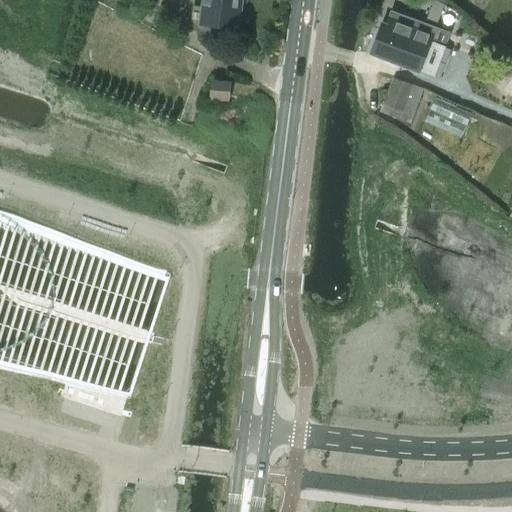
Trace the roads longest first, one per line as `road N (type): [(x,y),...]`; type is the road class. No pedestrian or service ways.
road 1 (motorway): [(0,332),(298,422),(511,502)]
road 2 (motorway): [(511,424),(330,357),(0,264)]
road 3 (tertiary): [(302,0),(268,279)]
road 4 (unclassified): [(511,445),(430,447),(265,430)]
road 5 (tertiary): [(265,430),(275,336),(268,279)]
road 6 (tertiary): [(268,279),(240,426)]
